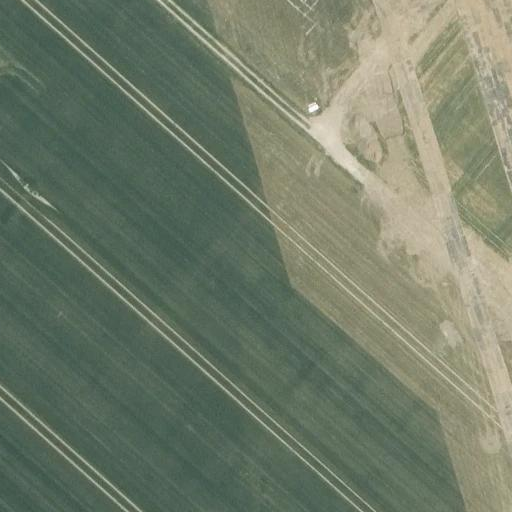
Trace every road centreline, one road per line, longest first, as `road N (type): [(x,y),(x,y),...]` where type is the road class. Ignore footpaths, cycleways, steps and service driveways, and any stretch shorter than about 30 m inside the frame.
road 1 (track): [(154,0),(511,315)]
road 2 (track): [(437,0),(319,140)]
